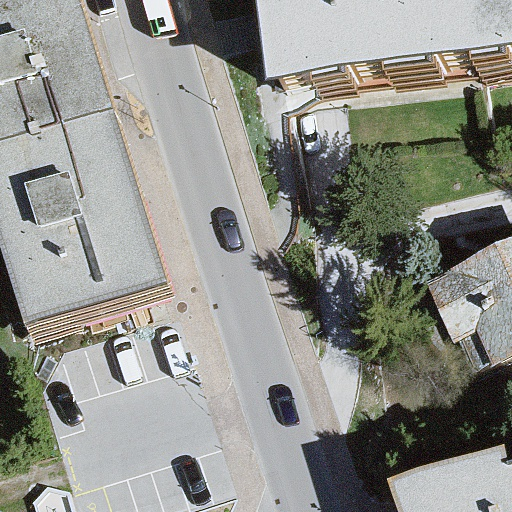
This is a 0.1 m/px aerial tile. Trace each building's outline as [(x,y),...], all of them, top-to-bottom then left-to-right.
[(66,0),(30,0),(0,9),(0,167),(107,139),(66,0)] [(511,0),(251,0),(262,101),(511,74),(511,0)] [(0,278),(23,351),(162,308),(109,141),(0,172),(0,278)] [(511,287),(394,347),(438,441),(511,404),(511,287)] [(382,511),(511,511),(511,471),(381,507),(382,511)]
